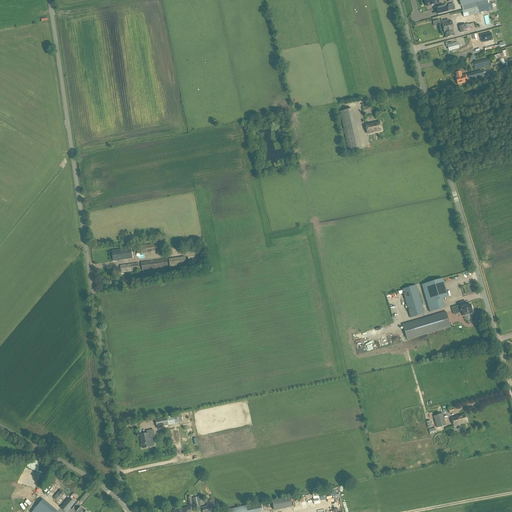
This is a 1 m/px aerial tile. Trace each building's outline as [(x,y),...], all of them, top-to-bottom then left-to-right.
[(492,10),(491,3),(477,7),(479,13),(492,10)] [(446,6),(436,8),(437,14),(448,11),(446,6)] [(477,7),(462,11),(464,17),(479,13),(477,7)] [(448,20),(441,21),(444,33),(445,32),(446,38),(454,35),(453,30),(454,30),(452,21),(449,22),(448,20)] [(460,26),(459,27),(459,28),(461,32),(466,31),(468,30),(467,27),(469,27),(468,24),(465,25),(465,24),(460,25),(460,26)] [(490,33),(480,36),(482,41),(492,39),(490,33)] [(452,42),(447,43),(449,51),(459,49),(457,42),(452,44),(452,42)] [(475,69),(490,65),(490,62),(489,59),(473,63),(475,69)] [(455,73),(458,85),(467,82),(466,80),(468,80),(484,76),(482,70),(467,75),(467,76),(466,77),(465,75),(462,76),(461,72),(455,73)] [(376,111),(375,105),(373,105),(362,108),(363,116),(376,113),(376,111)] [(352,109),(340,112),(349,152),(360,150),(352,109)] [(379,122),(365,125),(367,134),(381,131),(379,122)] [(156,244),(140,246),(141,254),(165,251),(164,243),(164,241),(156,241),(156,244)] [(130,248),(112,251),(114,261),(132,258),(130,248)] [(185,257),(169,259),(170,268),(186,266),(185,257)] [(167,259),(141,262),(142,271),(168,267),(167,259)] [(138,263),(120,265),(121,273),(139,270),(138,263)] [(129,278),(118,281),(119,287),(131,285),(129,278)] [(442,278),(422,285),(430,313),(444,308),(442,299),(448,297),(442,278)] [(416,286),(402,290),(411,318),(425,314),(416,286)] [(460,303),(461,305),(462,312),(463,316),(473,313),(472,310),(473,310),(472,306),(471,306),(471,305),(467,306),(466,302),(460,303)] [(446,312),(403,325),(408,340),(451,327),(446,312)] [(442,414),(433,417),(436,429),(446,426),(442,414)] [(465,414),(451,418),(454,427),(468,422),(465,414)] [(174,416),(155,420),(157,427),(175,424),(174,416)] [(148,433),(140,435),(142,444),(141,445),(142,448),(143,448),(151,447),(150,442),(151,442),(150,438),(149,438),(148,433)] [(58,502),(65,494),(60,490),(53,498),(58,502)] [(96,502),(98,500),(89,492),(84,498),(93,506),(96,502)] [(199,496),(191,498),(194,507),(201,505),(199,496)] [(290,496),(271,500),(273,510),(292,506),(290,496)] [(66,511),(67,511),(75,503),(69,497),(60,507),(65,511),(66,511)] [(44,500),(39,506),(46,511),(51,506),(44,500)] [(260,503),(227,510),(227,511),(258,511),(262,511),(260,503)]
